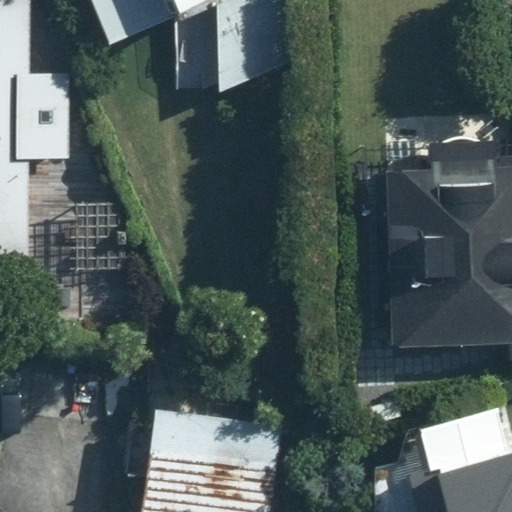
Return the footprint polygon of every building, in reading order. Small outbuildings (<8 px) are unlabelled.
[(24,1),(0,0),(0,277),(15,278),(24,1)] [(68,0),(89,47),(198,0),(201,0),(202,87),(291,55),(281,0),(68,0)] [(367,345),(498,340),(499,362),(511,361),(511,165),(360,172),(367,345)] [(252,511),(265,425),(141,408),(126,511),(252,511)] [(511,511),(511,446),(391,479),(399,511),(511,511)]
